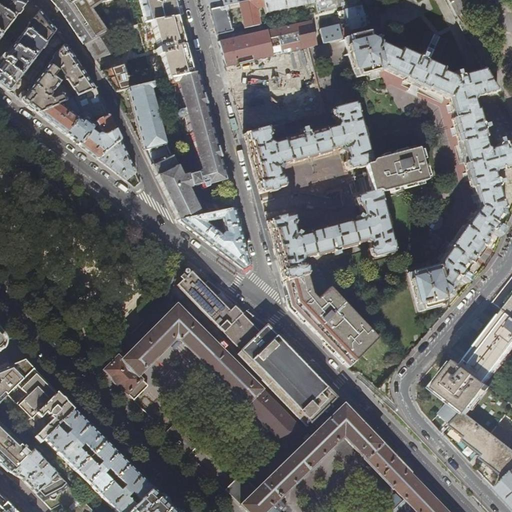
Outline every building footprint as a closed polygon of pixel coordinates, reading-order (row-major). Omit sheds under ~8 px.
[(0,0),(0,35),(15,16),(17,16),(20,11),(26,15),(33,6),(21,0),(0,0)] [(49,0),(66,20),(74,32),(83,45),(85,44),(104,32),(106,31),(91,10),(101,2),(110,0),(126,0),(133,26),(138,25),(152,22),(177,18),(181,17),(176,0),(49,0)] [(239,3),(252,0),(206,0),(209,10),(226,6),(238,3),(239,3)] [(258,25),(255,9),(263,7),(261,0),(252,0),(239,3),(238,3),(243,25),(240,26),(240,29),(247,28),(258,25)] [(304,4),(303,0),(261,0),(263,7),(264,13),(304,4)] [(362,3),(360,0),(313,0),(314,2),(316,11),(342,5),(343,8),(362,3)] [(379,0),(383,8),(399,0),(379,0)] [(446,0),(455,16),(476,0),(446,0)] [(344,39),(369,32),(362,5),(346,9),(351,30),(344,32),(342,25),(321,30),(325,44),(344,39)] [(39,10),(33,6),(26,15),(30,18),(27,22),(27,24),(0,60),(0,85),(7,91),(12,94),(16,86),(16,84),(16,83),(14,82),(47,39),(56,52),(26,91),(25,91),(24,90),(23,90),(21,91),(16,98),(28,107),(36,113),(58,104),(64,102),(62,97),(58,94),(50,97),(49,97),(48,96),(48,94),(48,92),(51,91),(58,82),(52,77),(58,68),(63,75),(63,76),(63,78),(64,79),(66,80),(77,96),(95,89),(82,71),(59,38),(48,22),(39,10)] [(231,32),(226,11),(227,11),(228,9),(228,8),(228,7),(226,6),(209,10),(216,35),(231,32)] [(182,39),(177,18),(152,22),(159,48),(156,48),(158,55),(160,54),(167,79),(168,79),(191,75),(182,39)] [(225,70),(308,48),(316,46),(310,21),(304,23),(274,29),(240,37),(218,42),(222,56),(225,70)] [(159,48),(152,22),(138,25),(153,82),(167,79),(160,54),(158,55),(156,48),(159,48)] [(85,44),(95,58),(115,53),(104,32),(85,44)] [(371,39),(369,32),(344,39),(355,77),(384,70),(404,79),(404,80),(428,92),(429,90),(449,99),(454,118),(453,119),(471,189),(472,189),(477,208),(464,227),(462,226),(447,248),(448,249),(436,266),(408,274),(418,312),(445,305),(444,300),(446,298),(449,300),(451,297),(448,295),(459,279),(462,281),(465,278),(462,276),(469,266),(470,267),(475,259),(488,243),(486,241),(493,232),(496,234),(498,231),(495,229),(504,217),(497,190),(499,189),(498,186),(501,185),(500,181),(497,182),(496,181),(495,181),(493,176),(495,172),(511,167),(511,140),(496,145),(496,147),(488,149),(486,147),(484,139),(486,138),(486,137),(487,137),(487,136),(485,136),(478,110),(477,110),(474,101),(476,98),(497,93),(483,70),(455,76),(442,71),(443,68),(398,48),(397,51),(371,39)] [(127,89),(144,152),(146,156),(164,193),(178,221),(221,212),(219,207),(212,209),(211,210),(209,211),(208,210),(200,211),(200,212),(196,213),(184,188),(187,188),(200,184),(205,183),(205,185),(206,185),(225,181),(220,162),(212,133),(203,99),(196,74),(191,75),(168,79),(169,83),(177,81),(201,170),(198,171),(180,175),(177,176),(169,161),(172,159),(164,142),(163,143),(162,143),(147,88),(152,87),(151,83),(127,89)] [(201,170),(177,81),(169,83),(184,138),(188,152),(192,169),(197,168),(198,171),(201,170)] [(163,143),(149,89),(152,88),(152,87),(147,88),(162,143),(163,143)] [(91,108),(102,103),(99,96),(95,89),(77,96),(74,97),(64,102),(58,104),(76,119),(79,116),(82,112),(91,108)] [(108,115),(102,103),(91,108),(98,121),(108,115)] [(76,119),(58,104),(36,113),(50,123),(64,135),(76,119)] [(320,339),(348,368),(379,338),(330,287),(317,299),(312,293),(306,277),(308,274),(306,267),(304,266),(302,262),(304,259),(314,256),(314,257),(331,253),(339,251),(356,246),(356,245),(365,242),(368,244),(369,248),(367,250),(369,257),(372,259),(394,253),(395,250),(380,193),(425,181),(417,149),(371,162),(356,106),(353,104),(333,110),(331,113),(332,119),(335,121),(336,124),(335,127),(325,130),(325,129),(307,133),(300,135),(300,136),(282,141),(282,142),(272,144),(270,143),(269,138),(270,137),(267,129),(243,135),(246,145),(248,152),(253,174),(259,193),(259,195),(283,189),(284,186),(283,180),(280,179),(277,170),(279,166),(289,164),(290,165),(331,153),(331,152),(339,150),(340,150),(343,151),(346,160),(344,163),(346,169),(348,171),(363,167),(370,193),(355,198),(354,201),(355,206),(358,208),(361,217),(360,218),(359,221),(358,221),(349,223),(349,222),(308,233),(308,234),(298,237),(296,236),(295,235),(293,226),(294,224),(293,217),(290,216),(266,222),(267,223),(276,258),(289,307),(320,339)] [(113,127),(108,115),(98,121),(97,121),(95,123),(101,135),(98,135),(97,135),(96,136),(89,131),(78,145),(85,150),(96,159),(119,140),(113,127)] [(92,127),(84,120),(79,116),(76,119),(64,135),(71,140),(78,145),(89,131),(92,127)] [(188,152),(184,138),(169,142),(175,155),(188,152)] [(135,173),(119,140),(96,159),(107,167),(125,181),(135,173)] [(180,175),(172,159),(169,161),(177,176),(180,175)] [(199,211),(187,188),(184,188),(196,213),(200,212),(200,211),(199,211)] [(241,270),(248,265),(238,228),(233,209),(221,212),(178,221),(225,257),(241,270)] [(299,412),(310,424),(336,398),(330,393),(270,331),(265,326),(258,332),(248,321),(253,317),(206,281),(202,284),(189,271),(183,276),(180,274),(178,277),(180,279),(175,284),(239,351),(250,362),(251,361),(269,380),(268,380),(270,382),(299,412)] [(511,279),(505,288),(494,303),(505,311),(511,316),(511,279)] [(149,295),(140,304),(138,306),(137,309),(138,311),(138,313),(143,318),(140,320),(141,321),(132,329),(131,329),(129,332),(125,329),(123,327),(120,326),(118,327),(115,329),(106,338),(114,346),(112,348),(114,351),(162,303),(159,301),(157,303),(149,295)] [(121,360),(137,375),(175,336),(287,448),(303,432),(203,331),(192,320),(196,316),(180,300),(121,360)] [(511,316),(505,311),(484,338),(462,367),(486,384),(511,350),(511,316)] [(137,375),(121,360),(117,356),(103,370),(115,382),(133,400),(145,387),(146,386),(146,384),(145,383),(137,375)] [(10,437),(0,426),(0,399),(6,394),(33,369),(28,364),(24,360),(3,369),(0,369),(0,461),(2,460),(4,462),(8,466),(10,468),(8,470),(11,472),(32,451),(33,450),(15,433),(10,437)] [(489,387),(486,384),(462,367),(456,362),(444,377),(434,390),(449,401),(461,411),(467,415),(489,387)] [(29,419),(55,393),(43,380),(33,369),(6,394),(29,419)] [(511,404),(489,387),(467,415),(491,434),(505,415),(511,420),(511,442),(508,447),(511,450),(511,404)] [(58,396),(55,393),(29,419),(22,426),(28,433),(35,426),(33,423),(38,418),(38,419),(44,414),(46,417),(47,416),(49,418),(48,418),(50,420),(33,438),(39,444),(43,439),(55,427),(60,422),(72,410),(58,396)] [(452,422),(461,411),(449,401),(439,412),(452,422)] [(240,474),(223,490),(245,511),(278,511),(284,507),(278,500),(342,438),(391,488),(403,500),(391,511),(403,511),(409,506),(414,511),(446,511),(433,499),(419,484),(402,466),(385,449),(342,405),(334,414),(308,438),(306,436),(303,439),(305,442),(255,490),(240,474)] [(81,419),(72,410),(60,422),(66,428),(61,433),(55,427),(43,439),(59,455),(88,426),(81,419)] [(467,415),(461,411),(452,422),(448,425),(464,437),(462,440),(482,455),(479,458),(495,470),(505,478),(511,472),(511,471),(511,450),(508,447),(491,434),(467,415)] [(96,434),(88,426),(59,455),(75,471),(86,459),(81,453),(86,448),(91,454),(104,442),(96,434)] [(166,433),(192,459),(195,456),(191,452),(194,448),(193,446),(194,445),(176,426),(174,428),(172,426),(166,433)] [(128,465),(113,451),(104,442),(91,454),(86,459),(75,471),(98,494),(110,483),(102,474),(106,469),(115,478),(128,465)] [(35,494),(55,473),(45,464),(38,470),(36,468),(43,461),(32,451),(11,472),(10,473),(21,479),(26,484),(35,494)] [(142,480),(128,465),(115,478),(123,486),(118,491),(110,483),(98,494),(115,511),(128,511),(134,506),(125,498),(130,493),(139,501),(151,489),(142,480)] [(511,471),(511,472),(505,478),(495,489),(508,503),(511,507),(511,471)] [(94,511),(55,473),(35,494),(51,510),(61,505),(64,511),(94,511)] [(139,501),(134,506),(128,511),(164,511),(170,507),(168,505),(151,489),(139,501)] [(0,511),(13,511),(5,504),(0,499),(0,511)]
